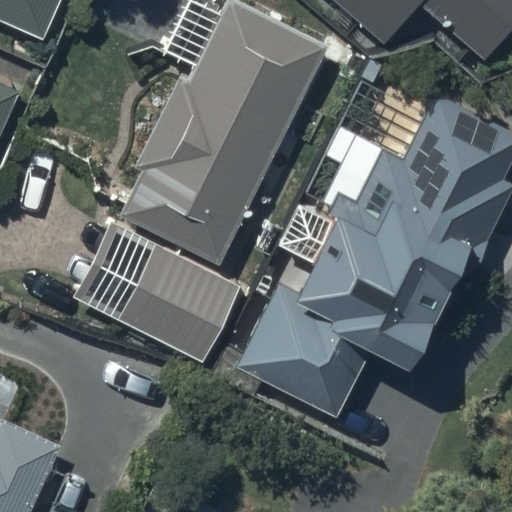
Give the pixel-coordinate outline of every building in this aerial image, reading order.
[(0,0),(0,16),(42,35),(57,0),(0,0)] [(117,218),(211,265),(323,44),(233,0),(222,0),(216,14),(188,0),(183,0),(160,46),(192,62),(184,80),(177,77),(133,165),(141,169),(117,218)] [(511,0),(332,0),(386,45),(421,4),(483,59),(511,24),(511,0)] [(0,126),(17,89),(0,81),(0,126)] [(279,280),(236,364),(334,413),(366,347),(405,366),(455,266),(469,273),(506,200),(474,184),(492,149),(472,139),(476,131),(448,117),(445,124),(404,103),(368,175),(346,164),(328,200),(339,205),(297,289),(279,280)] [(211,265),(117,218),(115,222),(109,219),(72,294),(203,359),(239,287),(208,272),(211,265)] [(0,511),(27,511),(59,444),(1,417),(0,419),(0,511)]
